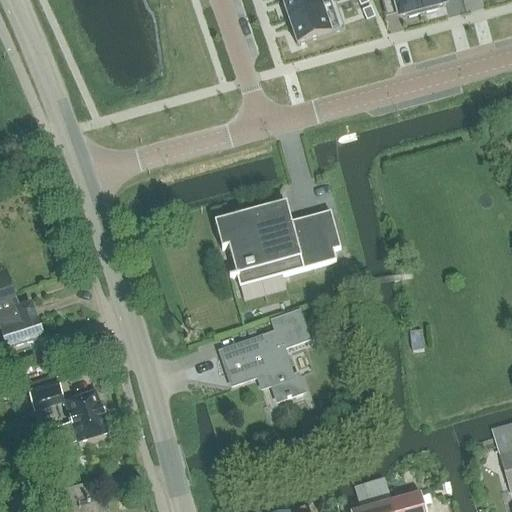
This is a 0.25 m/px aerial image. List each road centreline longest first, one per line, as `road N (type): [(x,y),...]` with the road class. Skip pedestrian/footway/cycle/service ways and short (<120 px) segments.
road 1 (tertiary): [(184,511),(84,174)]
road 2 (residential): [(511,58),(260,128)]
road 3 (tertiary): [(84,174),(12,0)]
road 4 (residential): [(260,128),(84,174)]
road 5 (residential): [(219,0),(260,128)]
